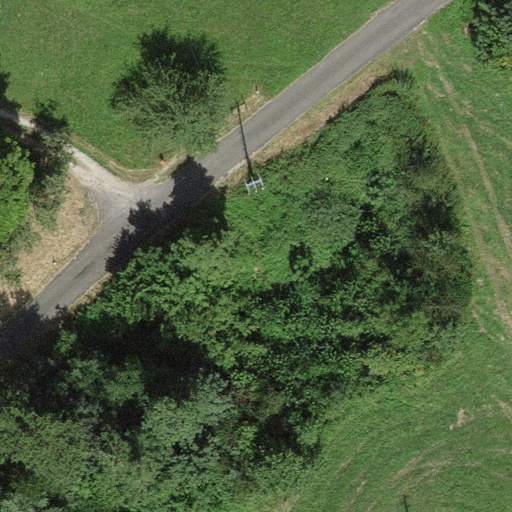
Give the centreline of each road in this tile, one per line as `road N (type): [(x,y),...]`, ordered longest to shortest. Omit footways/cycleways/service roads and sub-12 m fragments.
road 1 (track): [(0,350),(140,214),(436,0)]
road 2 (track): [(414,15),(497,303),(511,330)]
